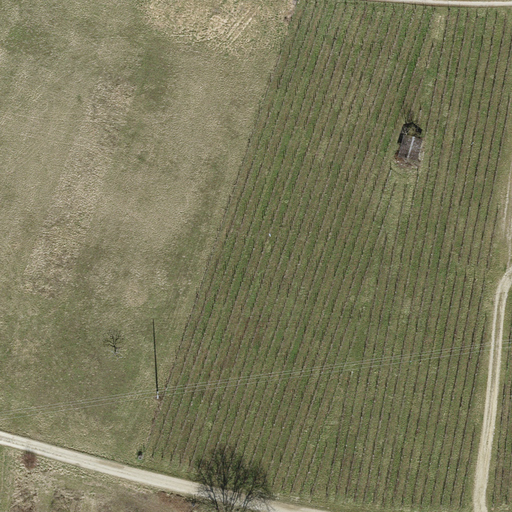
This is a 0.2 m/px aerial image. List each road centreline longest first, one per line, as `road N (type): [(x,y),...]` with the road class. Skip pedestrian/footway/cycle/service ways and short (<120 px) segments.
road 1 (track): [(0,437),(297,511)]
road 2 (track): [(481,511),(505,283)]
